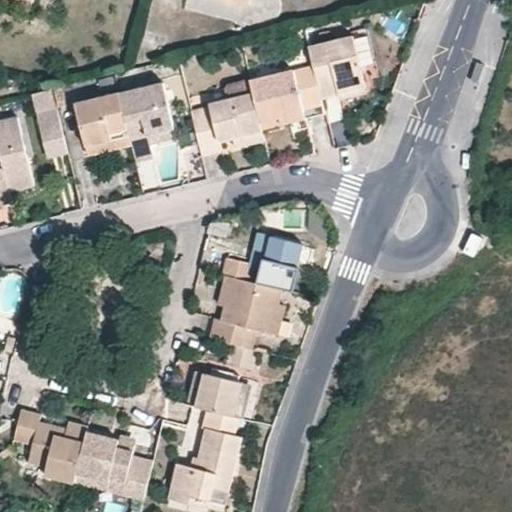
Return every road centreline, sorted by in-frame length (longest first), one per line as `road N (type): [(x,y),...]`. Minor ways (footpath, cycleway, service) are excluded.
road 1 (unknown): [(225,199),(181,352),(171,363),(64,346),(61,322),(85,233)]
road 2 (residential): [(0,253),(294,183),(385,206)]
road 3 (residential): [(385,206),(333,335),(282,511)]
road 4 (residential): [(470,0),(385,206)]
